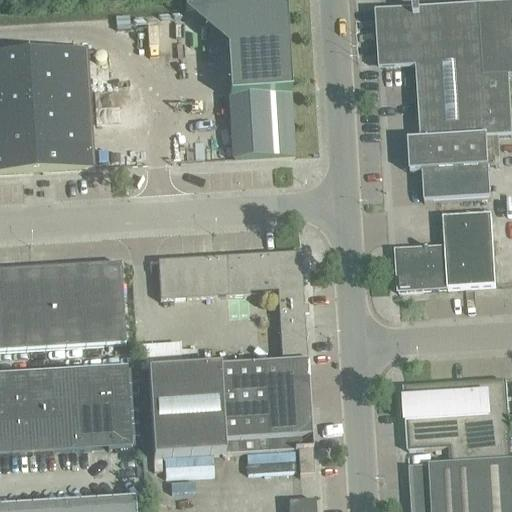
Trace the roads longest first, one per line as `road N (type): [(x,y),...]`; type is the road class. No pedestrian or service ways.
road 1 (residential): [(0,225),(344,206)]
road 2 (unclassified): [(344,206),(331,0)]
road 3 (unclassified): [(363,511),(352,342)]
road 4 (residential): [(511,334),(352,342)]
road 5 (unclassified): [(352,342),(344,206)]
